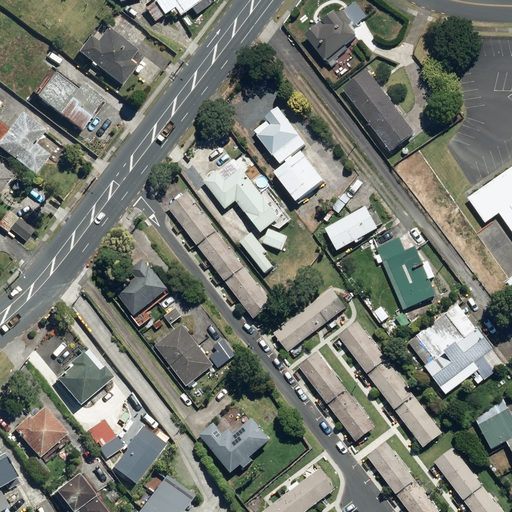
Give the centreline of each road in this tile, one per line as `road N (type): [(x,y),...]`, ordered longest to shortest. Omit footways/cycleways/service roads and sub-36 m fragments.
road 1 (residential): [(123,174),(392,511)]
road 2 (residential): [(50,268),(180,437),(214,494),(208,511)]
road 3 (secondary): [(256,0),(123,174)]
